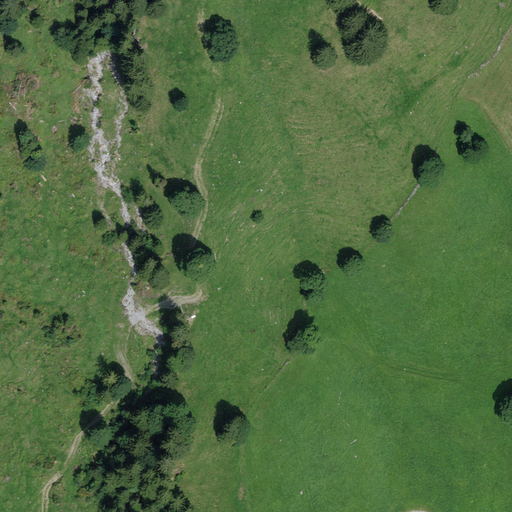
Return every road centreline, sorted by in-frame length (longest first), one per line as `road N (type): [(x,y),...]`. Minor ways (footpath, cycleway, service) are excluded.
road 1 (track): [(46,511),(51,479),(79,435),(127,390),(127,326),(160,304),(185,303),(200,286),(192,252),(202,211),(199,168),(224,86)]
road 2 (track): [(386,361),(437,375),(511,370)]
